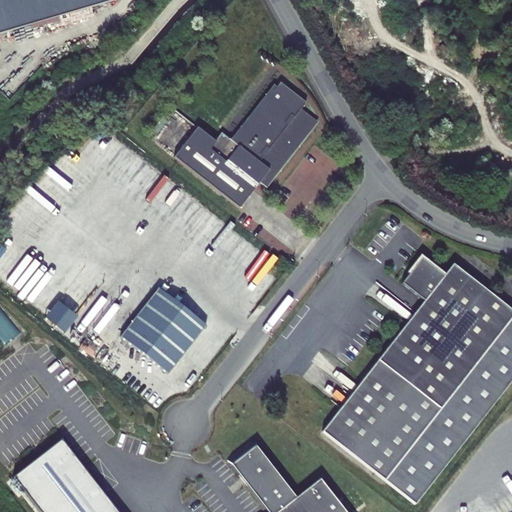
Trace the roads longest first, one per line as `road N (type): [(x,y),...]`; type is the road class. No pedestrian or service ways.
road 1 (unclassified): [(382,174),(184,425)]
road 2 (unclassified): [(279,0),(382,174)]
road 3 (track): [(490,145),(476,95),(375,26),(368,0)]
road 4 (unclassified): [(382,174),(449,224),(511,242)]
